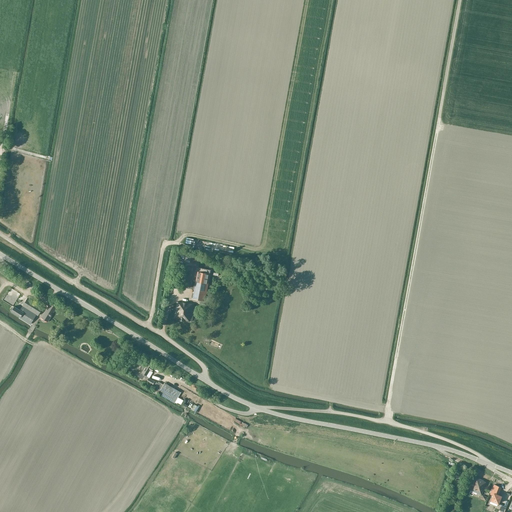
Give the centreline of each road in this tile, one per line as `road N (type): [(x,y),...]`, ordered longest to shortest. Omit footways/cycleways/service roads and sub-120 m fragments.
road 1 (tertiary): [(486,463),(256,408),(0,253)]
road 2 (track): [(385,421),(460,0)]
